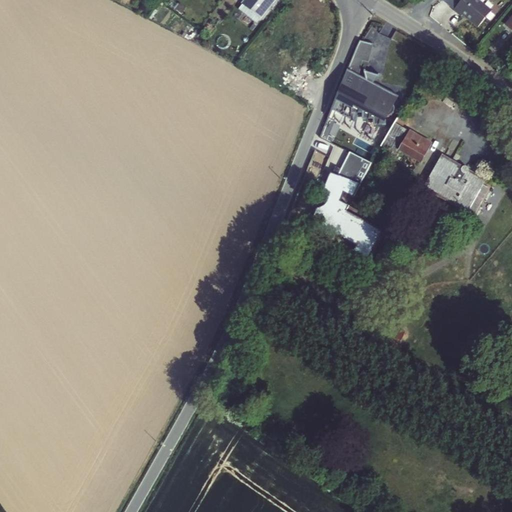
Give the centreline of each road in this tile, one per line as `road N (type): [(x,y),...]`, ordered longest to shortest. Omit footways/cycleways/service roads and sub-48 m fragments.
road 1 (tertiary): [(130,511),(250,285),(359,0)]
road 2 (residential): [(366,0),(511,98)]
